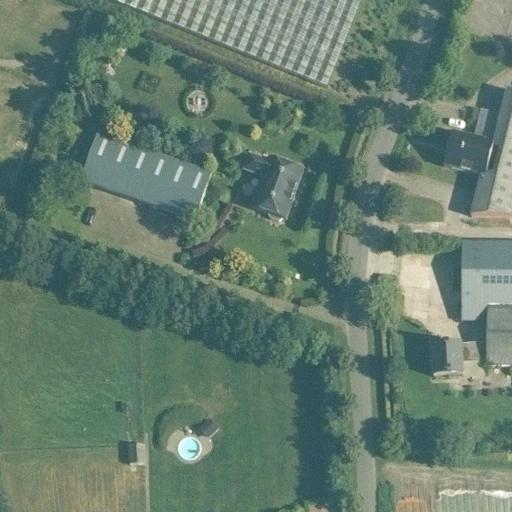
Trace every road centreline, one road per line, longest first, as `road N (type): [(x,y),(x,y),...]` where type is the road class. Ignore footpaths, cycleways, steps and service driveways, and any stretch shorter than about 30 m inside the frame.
road 1 (unclassified): [(374,511),(361,273),(368,211),(440,0)]
road 2 (unknown): [(0,208),(365,334)]
